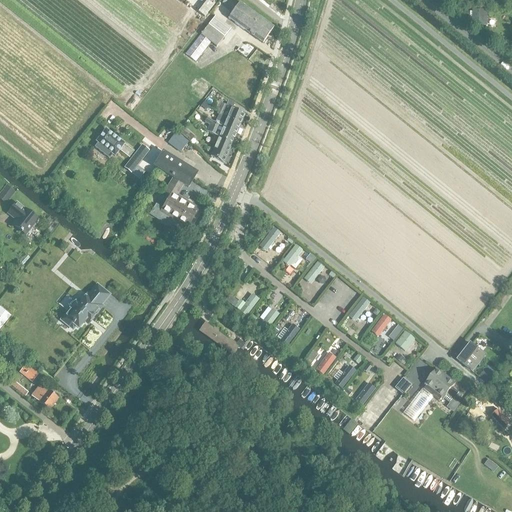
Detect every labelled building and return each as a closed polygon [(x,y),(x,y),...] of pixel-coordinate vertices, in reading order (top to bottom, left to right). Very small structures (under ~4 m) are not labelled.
[(228,19),(262,43),(274,27),(240,3),(228,19)] [(201,35),(186,55),(194,62),(210,42),(216,47),(230,29),(215,17),(201,35)] [(218,112),(217,113),(223,116),(227,106),(220,103),(217,111),(218,112)] [(227,118),(241,126),(245,116),(231,108),(229,107),(227,112),(229,113),(227,118)] [(218,115),(215,123),(236,135),(241,126),(227,118),(223,116),(217,113),(216,114),(218,115)] [(206,132),(218,137),(232,145),(236,135),(215,123),(210,120),(207,118),(204,122),(209,126),(206,132)] [(194,137),(183,127),(178,132),(186,139),(189,142),(194,137)] [(114,157),(119,151),(124,145),(125,144),(106,129),(95,142),(97,144),(94,148),(109,160),(112,156),(114,157)] [(175,133),(168,143),(180,152),(188,142),(175,133)] [(232,145),(218,137),(210,156),(224,164),(232,145)] [(147,151),(141,146),(123,168),(129,172),(135,165),(147,151)] [(173,179),(172,180),(183,187),(184,185),(188,188),(196,174),(162,153),(154,167),(167,175),(173,179)] [(183,187),(172,180),(170,183),(164,192),(170,196),(160,212),(187,229),(199,209),(177,196),(183,187)] [(7,185),(0,193),(0,199),(6,204),(15,192),(7,185)] [(8,214),(16,220),(13,225),(25,235),(38,220),(25,210),(24,211),(16,204),(8,214)] [(266,254),(281,235),(274,229),(259,248),(266,254)] [(290,269),(303,251),(295,245),(282,263),(290,269)] [(311,287),(324,269),(317,263),(304,281),(311,287)] [(224,305),(239,283),(230,277),(216,299),(224,305)] [(78,301),(61,321),(72,330),(75,326),(78,329),(84,321),(87,324),(102,307),(101,306),(109,295),(97,286),(89,296),(88,295),(81,303),(78,301)] [(251,295),(240,312),(248,317),(259,301),(251,295)] [(200,301),(196,298),(191,307),(198,313),(201,308),(200,301)] [(356,322),(370,304),(362,299),(349,317),(356,322)] [(266,332),(279,316),(272,310),(258,326),(266,332)] [(392,322),(383,316),(377,325),(371,333),(379,339),(392,322)] [(287,346),(298,330),(292,326),(281,341),(287,346)] [(405,332),(394,345),(405,353),(415,341),(405,332)] [(238,345),(221,334),(217,340),(234,351),(238,345)] [(474,371),(485,357),(471,345),(459,360),(474,371)] [(316,371),(323,376),(335,359),(328,354),(316,371)] [(32,383),(39,374),(27,364),(20,373),(32,383)] [(334,386),(340,392),(356,372),(349,366),(334,386)] [(452,386),(455,383),(437,369),(426,383),(427,384),(424,388),(422,387),(402,413),(414,422),(434,396),(439,400),(442,396),(443,397),(447,393),(454,398),(459,392),(452,386)] [(484,371),(480,377),(487,383),(492,377),(484,371)] [(395,388),(403,395),(410,385),(403,379),(395,388)] [(27,393),(13,381),(9,384),(24,396),(27,393)] [(376,388),(368,382),(353,402),(361,408),(376,388)] [(31,396),(49,410),(58,399),(41,384),(31,396)] [(488,460),(484,465),(494,473),(498,467),(488,460)]
